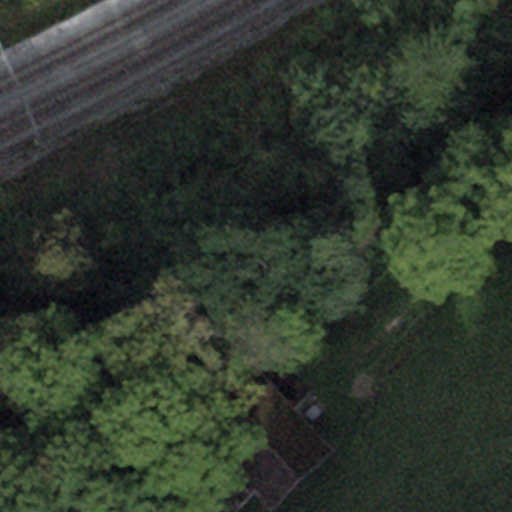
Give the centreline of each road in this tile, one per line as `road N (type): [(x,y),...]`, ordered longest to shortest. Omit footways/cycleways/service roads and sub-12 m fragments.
road 1 (track): [(511,135),(301,491),(261,511)]
road 2 (track): [(511,198),(390,341)]
